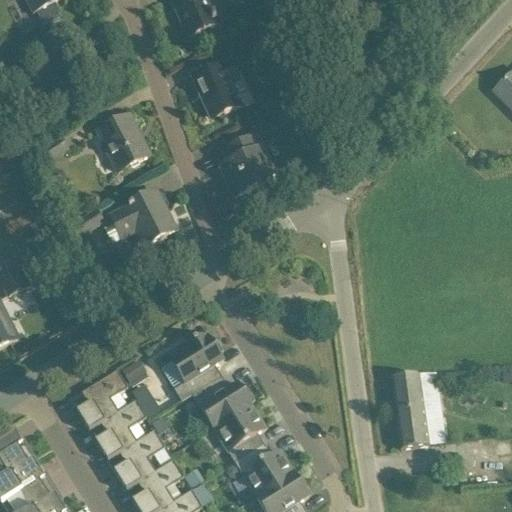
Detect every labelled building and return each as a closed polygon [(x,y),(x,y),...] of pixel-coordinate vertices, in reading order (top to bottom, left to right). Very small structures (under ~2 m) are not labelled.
[(24,0),(33,16),(38,14),(44,28),(63,19),(56,5),(57,5),(58,6),(68,1),(67,0),(24,0)] [(188,42),(197,38),(224,25),(211,0),(173,0),(169,2),(188,42)] [(248,43),(251,50),(262,45),(259,38),(248,43)] [(8,44),(0,48),(0,68),(8,65),(16,60),(8,44)] [(241,83),(231,63),(192,81),(211,120),(224,114),(225,116),(243,108),(233,87),(241,83)] [(511,112),(511,76),(494,95),(511,112)] [(130,119),(98,135),(119,175),(150,158),(130,119)] [(229,165),(220,169),(235,201),(273,183),(271,178),(276,176),(258,137),(222,154),(222,155),(223,154),(229,165)] [(69,151),(62,140),(36,156),(43,167),(69,151)] [(125,211),(110,219),(114,227),(104,232),(112,247),(121,242),(122,244),(137,236),(145,250),(177,233),(157,194),(125,211)] [(75,229),(79,237),(104,223),(99,215),(75,229)] [(33,245),(32,251),(36,261),(49,255),(41,241),(33,245)] [(0,280),(21,270),(14,257),(0,264),(0,280)] [(31,265),(21,270),(25,278),(35,273),(31,265)] [(31,288),(21,270),(0,280),(10,299),(31,288)] [(0,305),(0,351),(19,342),(0,305)] [(215,369),(224,364),(219,356),(222,354),(214,341),(211,343),(207,337),(202,340),(200,337),(187,346),(189,349),(184,352),(186,355),(171,364),(172,365),(161,372),(183,405),(193,399),(222,380),(215,369)] [(131,388),(148,378),(140,362),(122,372),(131,388)] [(89,407),(78,415),(90,434),(102,427),(120,416),(119,414),(111,402),(129,391),(118,374),(82,396),(89,407)] [(430,449),(420,377),(391,382),(401,453),(430,449)] [(229,391),(222,380),(193,399),(214,433),(252,409),(250,406),(253,404),(245,391),(242,393),(238,386),(229,391)] [(108,437),(96,444),(108,464),(120,457),(139,446),(138,444),(130,431),(147,421),(137,404),(119,414),(120,416),(102,427),(108,437)] [(156,405),(143,413),(149,423),(162,415),(156,405)] [(252,409),(214,433),(236,466),(265,448),(258,437),(266,432),(252,409)] [(163,423),(154,429),(160,439),(170,433),(163,423)] [(126,467),(115,474),(127,494),(139,487),(157,476),(156,474),(148,461),(166,451),(155,434),(138,444),(139,446),(120,457),(126,467)] [(23,442),(0,456),(0,501),(3,505),(41,481),(46,478),(34,460),(29,463),(20,447),(24,444),(23,442)] [(257,500),(295,477),(280,454),(272,459),(265,448),(236,466),(257,500)] [(145,497),(133,504),(138,511),(165,511),(176,505),(175,504),(167,491),(184,480),(174,463),(156,474),(157,476),(139,487),(145,497)] [(202,487),(194,474),(184,480),(192,493),(202,487)] [(296,479),(295,477),(257,500),(264,511),(304,511),(300,505),(309,500),(305,492),(307,490),(299,477),(296,479)] [(6,511),(66,511),(56,494),(51,497),(41,481),(3,505),(6,511)] [(200,511),(203,510),(192,493),(175,504),(176,505),(165,511),(200,511)]
